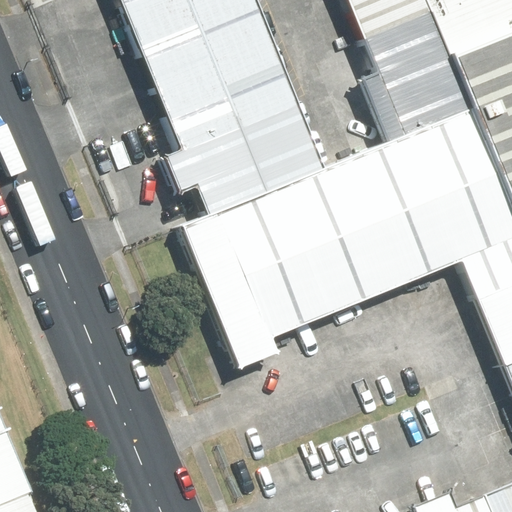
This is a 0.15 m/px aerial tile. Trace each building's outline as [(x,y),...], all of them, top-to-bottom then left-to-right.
[(115,0),(211,213),(324,167),(250,0),(115,0)] [(384,143),(470,109),(449,57),(426,0),(347,0),(376,71),(362,80),(384,143)] [(511,0),(426,0),(449,57),(511,32),(511,0)] [(511,32),(449,57),(470,109),(511,212),(511,32)] [(511,398),(511,212),(470,109),(384,143),(324,167),(211,213),(175,228),(234,374),(281,356),(272,335),(456,261),(511,398)] [(0,511),(13,511),(0,478),(0,511)] [(511,511),(511,481),(485,495),(491,511),(511,511)] [(491,511),(485,495),(457,507),(449,493),(415,504),(418,511),(491,511)]
